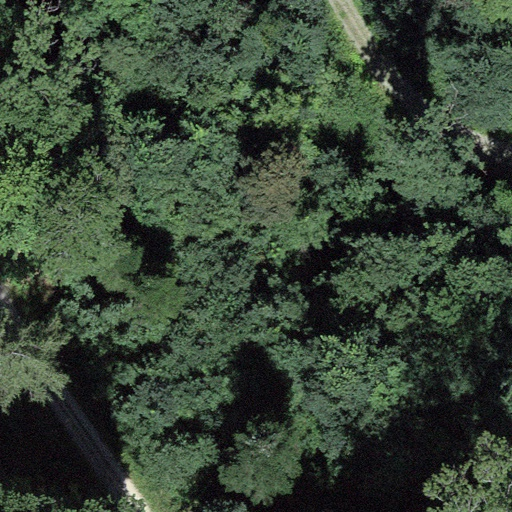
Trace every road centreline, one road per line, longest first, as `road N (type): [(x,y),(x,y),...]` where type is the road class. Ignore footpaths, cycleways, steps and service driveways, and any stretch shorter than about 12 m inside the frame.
road 1 (track): [(0,285),(148,511)]
road 2 (track): [(344,0),(400,77),(511,155)]
